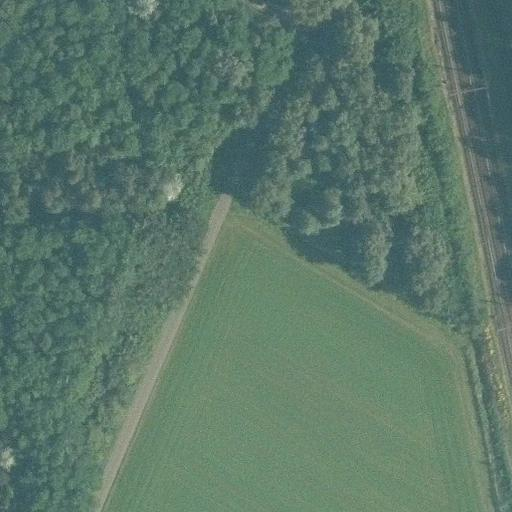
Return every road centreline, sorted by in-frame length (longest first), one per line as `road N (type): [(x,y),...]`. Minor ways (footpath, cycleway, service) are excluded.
road 1 (unclassified): [(92,511),(278,67),(314,0)]
road 2 (track): [(223,201),(0,197)]
